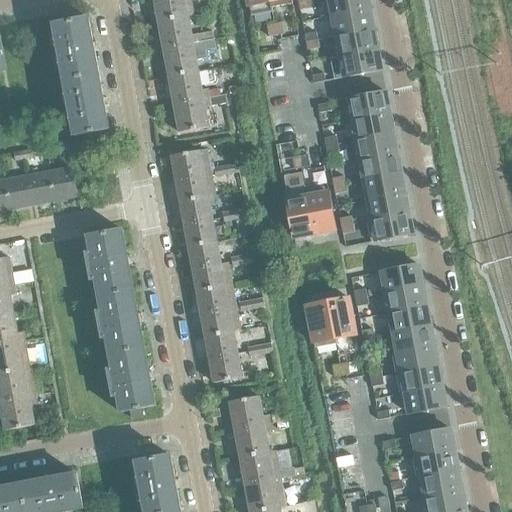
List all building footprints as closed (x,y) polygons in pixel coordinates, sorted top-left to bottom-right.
[(192,0),(154,0),(159,22),(187,16),(195,15),(192,0)] [(274,13),(273,8),(271,0),(248,0),(252,17),(274,13)] [(292,0),(271,0),(273,8),(293,4),(292,0)] [(371,10),(368,0),(329,0),(333,17),(371,10)] [(312,9),(311,1),(299,3),(300,11),(312,9)] [(375,31),(371,10),(333,17),(337,38),(375,31)] [(191,36),(187,16),(159,22),(164,49),(200,42),(199,34),(191,36)] [(65,81),(100,75),(95,52),(98,51),(97,43),(94,43),(89,19),(54,26),(60,54),(65,81)] [(283,23),(275,24),(277,36),(285,35),(283,23)] [(277,36),(275,24),(267,26),(269,38),(277,36)] [(378,51),(375,31),(337,38),(341,58),(378,51)] [(305,35),(307,43),(318,41),(317,33),(305,35)] [(214,40),(200,42),(164,49),(169,77),(198,72),(196,60),(206,58),(205,51),(215,49),(214,40)] [(320,49),(318,41),(307,43),(308,51),(320,49)] [(382,71),(378,51),(341,58),(345,78),(382,71)] [(198,72),(169,77),(175,105),(211,98),(209,89),(201,91),(198,72)] [(315,84),(326,82),(325,74),(313,76),(315,84)] [(104,98),(100,75),(65,81),(75,137),(110,131),(106,107),(109,106),(107,98),(104,98)] [(390,113),(386,93),(349,100),(353,120),(390,113)] [(226,95),(211,98),(175,105),(180,133),(208,128),(204,108),(227,104),(226,95)] [(320,114),(332,111),(330,104),(319,106),(320,114)] [(394,133),(390,113),(353,120),(357,140),(394,133)] [(398,155),(394,133),(357,140),(352,141),(356,163),(361,162),(398,155)] [(325,139),(327,147),(338,145),(337,137),(325,139)] [(73,150),(71,143),(58,145),(60,153),(73,150)] [(340,152),(338,145),(327,147),(328,155),(340,152)] [(34,159),(32,150),(23,151),(25,161),(34,159)] [(207,150),(179,155),(172,157),(176,179),(212,173),(207,150)] [(25,161),(23,151),(14,153),(16,162),(25,161)] [(402,174),(398,155),(361,162),(365,182),(402,174)] [(308,156),(300,157),(303,169),(311,167),(308,156)] [(303,169),(300,157),(293,159),(295,170),(303,169)] [(240,172),(238,164),(226,167),(228,175),(240,172)] [(228,175),(226,167),(215,169),(216,177),(228,175)] [(50,173),(55,201),(78,197),(72,169),(50,173)] [(50,173),(28,177),(33,205),(55,201),(50,173)] [(212,173),(176,179),(180,202),(209,197),(216,195),(212,173)] [(305,174),(287,177),(290,191),(307,188),(305,174)] [(406,194),(402,174),(365,182),(368,201),(406,194)] [(28,177),(5,181),(11,210),(33,205),(28,177)] [(333,179),(334,187),(346,185),(344,177),(333,179)] [(0,211),(11,210),(5,181),(0,182),(0,211)] [(347,193),(346,185),(334,187),(336,195),(347,193)] [(316,235),(309,197),(307,188),(290,191),(285,192),(294,239),(316,235)] [(329,193),(309,197),(316,235),(337,231),(329,193)] [(410,213),(406,194),(368,201),(372,220),(410,213)] [(209,197),(180,202),(184,225),(213,219),(209,197)] [(348,218),(345,203),(338,205),(341,219),(348,218)] [(248,218),(247,209),(235,212),(237,220),(248,218)] [(237,220),(235,212),(223,214),(225,223),(237,220)] [(414,235),(410,213),(372,220),(368,221),(372,243),(414,235)] [(217,242),(213,219),(184,225),(189,247),(217,242)] [(98,296),(134,289),(129,265),(132,264),(131,256),(128,256),(123,231),(88,237),(91,252),(85,254),(91,282),(95,281),(98,296)] [(353,245),(350,231),(344,232),(346,246),(353,245)] [(222,265),(217,242),(189,247),(193,270),(222,265)] [(257,263),(255,254),(243,256),(244,265),(257,263)] [(244,265),(243,256),(232,258),(232,268),(244,265)] [(9,258),(3,259),(0,259),(0,288),(15,286),(13,274),(9,258)] [(229,263),(222,265),(193,270),(197,293),(233,286),(229,263)] [(420,263),(382,270),(385,292),(386,292),(424,284),(420,263)] [(31,271),(13,274),(15,286),(33,282),(31,271)] [(424,284),(386,292),(390,313),(428,306),(424,284)] [(16,295),(15,286),(0,288),(0,317),(14,315),(10,296),(16,295)] [(237,309),(233,286),(197,293),(201,315),(237,309)] [(134,289),(98,296),(100,311),(96,312),(102,340),(106,340),(108,354),(145,347),(140,323),(143,322),(142,314),(139,314),(134,289)] [(368,298),(366,290),(354,292),(355,298),(356,300),(368,298)] [(264,298),(263,298),(252,300),(253,310),(265,308),(264,298)] [(369,305),(368,298),(356,300),(357,308),(369,305)] [(357,336),(349,299),(329,303),(337,340),(357,336)] [(253,310),(252,300),(240,303),(242,313),(253,310)] [(337,340),(329,303),(307,307),(315,349),(317,349),(337,345),(337,340)] [(428,306),(390,313),(394,334),(432,327),(428,306)] [(241,331),(237,309),(201,315),(206,338),(234,333),(241,331)] [(18,334),(14,315),(0,317),(0,346),(25,341),(24,333),(18,334)] [(432,327),(394,334),(398,355),(436,348),(432,327)] [(375,338),(374,330),(362,332),(364,340),(375,338)] [(239,355),(234,333),(206,338),(210,361),(239,355)] [(377,345),(375,338),(364,340),(365,348),(377,345)] [(0,374),(30,369),(25,341),(0,346),(0,374)] [(273,352),(272,344),(260,347),(261,355),(273,352)] [(156,407),(151,381),(154,381),(152,372),(150,373),(145,347),(108,354),(111,369),(107,370),(113,399),(118,398),(121,413),(131,411),(132,419),(144,417),(142,409),(156,407)] [(261,355),(260,347),(248,349),(249,357),(261,355)] [(436,348),(398,355),(402,377),(440,369),(436,348)] [(239,355),(210,361),(214,383),(243,378),(239,355)] [(348,364),(340,365),(343,377),(350,375),(348,364)] [(343,377),(340,365),(333,367),(335,378),(343,377)] [(30,369),(0,374),(0,395),(1,403),(36,397),(30,369)] [(440,369),(402,377),(406,398),(444,391),(440,369)] [(381,370),(370,372),(371,380),(383,378),(381,370)] [(384,385),(383,378),(371,380),(373,388),(384,385)] [(444,391),(406,398),(410,419),(448,412),(444,391)] [(37,405),(36,397),(1,403),(7,431),(35,426),(31,406),(37,405)] [(269,415),(262,417),(259,398),(231,403),(236,431),(271,424),(269,415)] [(212,410),(214,419),(222,417),(221,409),(212,410)] [(389,411),(378,413),(379,421),(391,419),(389,411)] [(288,421),(286,412),(276,414),(278,423),(288,421)] [(289,430),(288,422),(288,421),(278,423),(279,431),(289,430)] [(271,424),(236,431),(241,458),(269,453),(265,434),(273,433),(271,424)] [(452,430),(414,437),(418,457),(455,450),(452,430)] [(396,448),(395,441),(383,443),(385,451),(396,448)] [(418,457),(413,458),(417,480),(422,479),(460,472),(455,450),(418,457)] [(276,452),(269,453),(241,458),(246,486),(281,480),(297,477),(295,468),(280,471),(276,452)] [(145,511),(181,511),(178,489),(180,489),(179,480),(176,480),(171,456),(136,463),(145,511)] [(298,461),(301,476),(307,475),(304,460),(298,461)] [(460,472),(422,479),(426,499),(463,492),(460,472)] [(23,484),(27,511),(64,511),(85,508),(78,474),(54,478),(54,475),(45,477),(46,480),(23,484)] [(398,474),(390,476),(391,484),(400,482),(398,474)] [(281,480),(246,486),(251,511),(262,511),(280,509),(287,507),(281,480)] [(400,482),(391,484),(393,492),(404,489),(403,482),(400,482)] [(0,511),(27,511),(23,484),(0,488),(0,511)] [(463,492),(426,499),(428,511),(466,511),(467,511),(463,492)]
